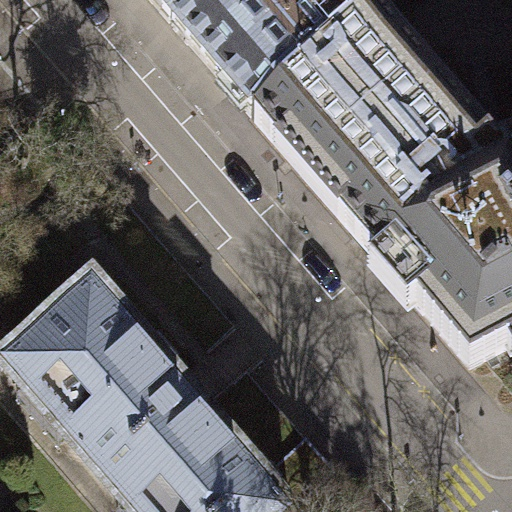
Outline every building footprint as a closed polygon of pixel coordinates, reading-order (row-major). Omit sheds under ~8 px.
[(148,0),(170,26),(199,0),(136,0),(137,0),(148,0)] [(344,0),(199,0),(170,26),(253,121),(365,24),(344,0)] [(511,149),(497,157),(374,16),(365,24),(253,121),(368,252),(376,262),(367,270),(408,317),(417,309),(471,370),(504,353),(509,363),(511,361),(511,149)] [(187,396),(92,286),(1,365),(28,395),(37,387),(76,433),(67,441),(128,511),(137,503),(145,511),(288,511),(261,481),(187,396)] [(306,441),(261,481),(288,511),(292,511),(336,475),(306,441)]
